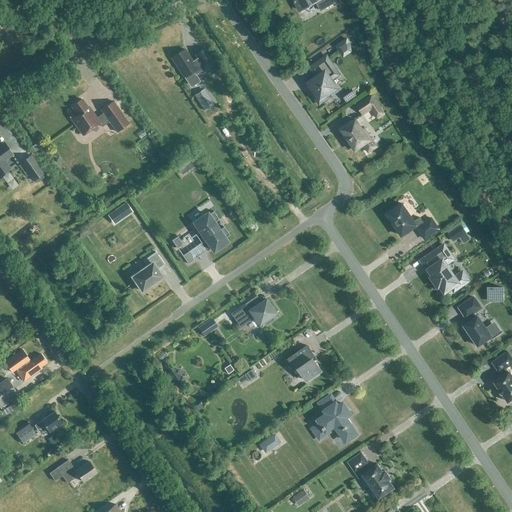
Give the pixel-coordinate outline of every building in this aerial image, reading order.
[(333,0),(291,0),(299,13),(316,3),(320,11),(336,3),(333,0)] [(356,46),(350,38),(341,45),(347,53),(356,46)] [(216,66),(204,48),(195,54),(197,58),(192,61),(184,49),(171,57),(184,77),(193,72),(195,75),(204,68),(207,72),(216,66)] [(333,66),(327,56),(313,66),(320,76),(310,84),(315,91),(312,93),(320,104),(331,96),(329,94),(337,88),(331,79),(337,76),(331,67),(333,66)] [(355,105),(362,116),(370,110),(376,119),(385,113),(371,94),(355,105)] [(72,106),(77,113),(70,117),(83,135),(99,123),(102,127),(109,122),(116,132),(129,123),(113,102),(101,110),(103,113),(96,118),(92,112),(91,113),(81,99),(72,106)] [(363,129),(356,119),(341,130),(356,150),(364,145),(369,152),(377,147),(364,128),(363,129)] [(0,171),(8,166),(4,160),(12,154),(4,143),(0,145),(0,171)] [(189,170),(195,166),(191,159),(184,163),(189,170)] [(27,174),(33,182),(44,174),(38,165),(27,174)] [(132,212),(126,202),(114,210),(120,220),(132,212)] [(418,228),(417,228),(425,239),(439,229),(432,218),(424,223),(420,218),(414,222),(402,203),(387,214),(393,222),(392,222),(396,229),(397,228),(402,236),(417,226),(418,228)] [(218,219),(213,211),(208,215),(207,214),(195,223),(200,231),(195,235),(201,243),(206,240),(211,247),(219,242),(221,245),(226,242),(224,238),(229,235),(224,226),(218,230),(213,222),(218,219)] [(466,233),(461,225),(448,234),(453,242),(466,233)] [(176,248),(183,244),(177,236),(171,240),(176,248)] [(444,245),(422,260),(433,276),(431,277),(433,280),(434,280),(437,284),(436,285),(438,288),(440,286),(444,293),(451,288),(454,292),(469,281),(463,272),(455,277),(445,262),(453,257),(444,245)] [(188,264),(194,260),(188,251),(182,256),(188,264)] [(156,252),(143,260),(147,266),(133,277),(142,291),(162,277),(157,269),(164,264),(156,252)] [(266,292),(280,284),(276,275),(261,284),(266,292)] [(502,287),(488,287),(488,299),(493,299),(496,294),(502,294),(502,287)] [(276,313),(266,299),(261,302),(256,295),(230,313),(239,327),(254,317),(260,324),(264,321),(266,324),(273,319),(271,316),(276,313)] [(474,297),(459,307),(467,318),(467,317),(470,322),(465,326),(479,346),(492,336),(494,339),(502,333),(492,325),(487,329),(478,316),(476,318),(473,313),(481,308),(474,297)] [(217,326),(211,317),(196,327),(203,336),(217,326)] [(39,339),(23,350),(30,360),(46,349),(39,339)] [(289,359),(299,374),(302,372),(307,381),(322,371),(312,355),(314,354),(308,346),(289,359)] [(22,350),(4,362),(11,372),(17,368),(18,370),(16,371),(23,381),(42,368),(41,366),(47,362),(41,354),(29,363),(27,361),(29,359),(22,350)] [(511,375),(509,372),(507,368),(511,364),(511,357),(508,351),(492,362),(500,373),(502,371),(504,375),(495,382),(500,389),(498,390),(502,395),(503,394),(508,402),(511,399),(511,375)] [(270,363),(266,357),(254,365),(258,371),(270,363)] [(177,387),(185,381),(175,367),(167,373),(177,387)] [(248,381),(256,376),(251,369),(244,374),(248,381)] [(0,406),(17,394),(7,379),(0,383),(0,406)] [(339,405),(331,393),(317,403),(322,410),(322,411),(324,414),(315,420),(308,425),(318,439),(325,434),(334,428),(345,444),(359,434),(349,418),(353,415),(344,402),(339,405)] [(49,432),(62,423),(54,411),(35,425),(38,430),(45,425),(49,432)] [(24,443),(36,434),(29,423),(16,432),(24,443)] [(360,470),(379,498),(394,488),(389,480),(391,478),(386,471),(384,472),(378,464),(371,469),(368,465),(369,464),(362,453),(348,462),(356,473),(360,470)] [(69,460),(57,468),(48,474),(54,482),(62,475),(68,483),(79,475),(84,482),(97,472),(89,461),(76,470),(69,460)] [(310,498),(304,490),(293,498),(298,506),(310,498)] [(120,511),(115,503),(101,511),(120,511)]
